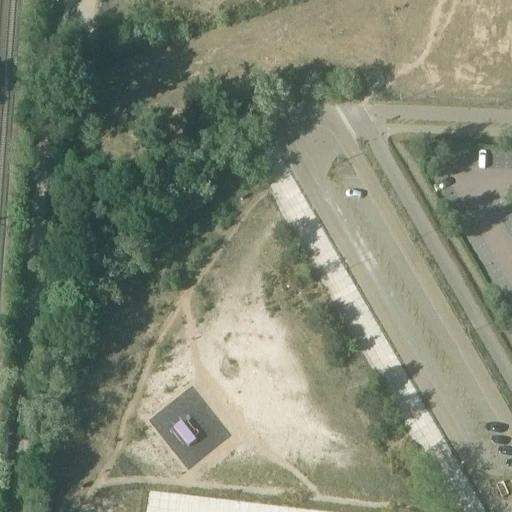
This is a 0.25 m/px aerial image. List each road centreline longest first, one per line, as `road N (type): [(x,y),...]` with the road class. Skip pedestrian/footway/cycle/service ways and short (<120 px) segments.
road 1 (track): [(50,46),(19,511)]
road 2 (unclassified): [(281,133),(499,511)]
road 3 (unclassified): [(511,427),(333,114)]
